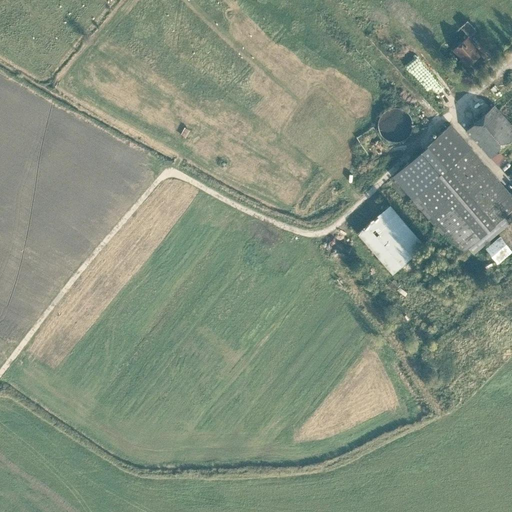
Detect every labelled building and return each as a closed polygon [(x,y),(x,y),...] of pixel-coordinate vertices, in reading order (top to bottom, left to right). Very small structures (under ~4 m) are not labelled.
[(467,21),(460,28),(468,37),(475,30),(467,21)] [(481,53),(467,38),(453,52),(467,66),(481,53)] [(411,115),(406,109),(399,107),(392,107),(385,110),(380,117),(379,125),(381,133),(387,139),(394,141),(403,140),(409,135),(413,129),(413,122),(411,115)] [(511,128),(493,107),(469,128),(492,154),(511,135),(511,128)] [(511,208),(511,195),(452,126),(395,175),(460,252),(511,208)] [(426,246),(390,204),(356,233),(393,275),(426,246)]
